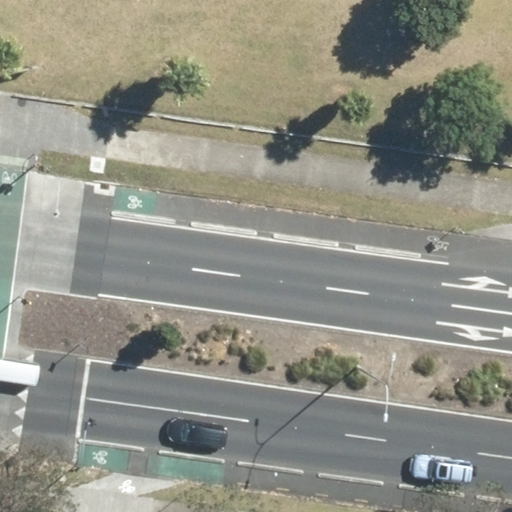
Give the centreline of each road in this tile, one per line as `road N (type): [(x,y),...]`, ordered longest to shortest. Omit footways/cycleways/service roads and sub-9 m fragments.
road 1 (secondary): [(511,462),(0,388)]
road 2 (secondary): [(0,224),(511,294)]
